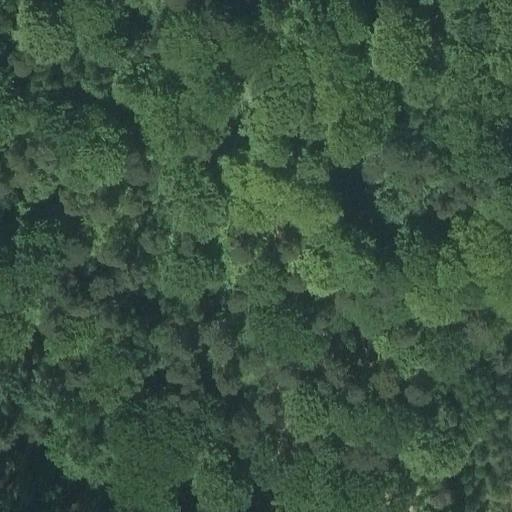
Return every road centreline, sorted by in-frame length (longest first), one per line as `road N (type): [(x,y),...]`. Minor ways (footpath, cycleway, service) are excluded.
road 1 (track): [(217,37),(511,149)]
road 2 (track): [(0,198),(90,104),(217,37)]
